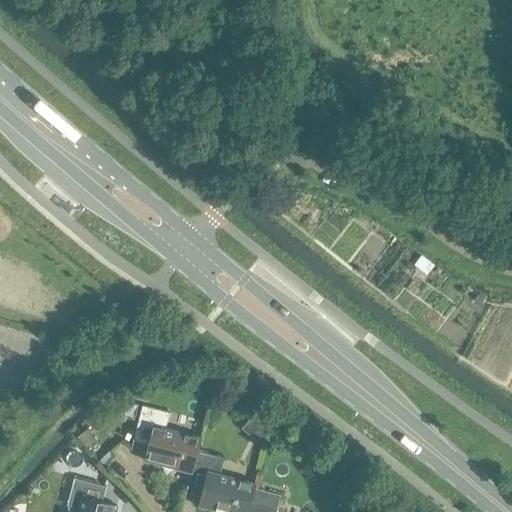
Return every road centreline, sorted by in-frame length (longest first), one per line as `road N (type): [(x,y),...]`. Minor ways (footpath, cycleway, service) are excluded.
road 1 (primary): [(496,511),(186,246)]
road 2 (unclassified): [(186,246),(252,166),(280,156),(352,180),(457,248),(511,272)]
road 3 (primary): [(186,246),(0,87)]
